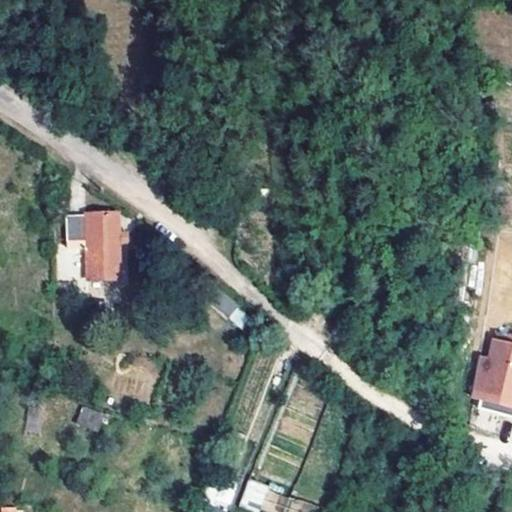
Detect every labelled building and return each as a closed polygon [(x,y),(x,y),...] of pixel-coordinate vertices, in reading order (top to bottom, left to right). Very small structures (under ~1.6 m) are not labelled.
[(125,243),(128,219),(98,215),(97,223),(94,245),(91,277),(98,279),(99,272),(121,274),(125,243)] [(85,243),(94,245),(97,223),(88,222),(85,243)] [(237,301),(216,278),(204,289),(226,311),(237,301)] [(511,404),(511,344),(511,346),(493,342),(480,397),(511,404)] [(24,431),(38,433),(42,407),(28,405),(24,431)] [(82,405),(75,423),(98,432),(105,414),(82,405)] [(253,511),(258,511),(267,488),(250,482),(241,508),(253,511)]
